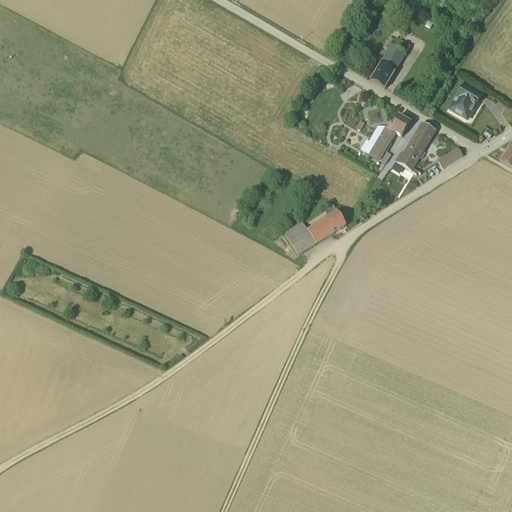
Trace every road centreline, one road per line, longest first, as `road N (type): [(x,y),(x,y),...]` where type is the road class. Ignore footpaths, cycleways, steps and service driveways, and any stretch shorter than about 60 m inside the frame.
road 1 (track): [(0,472),(143,395),(306,272)]
road 2 (unclassified): [(206,0),(480,159)]
road 3 (track): [(224,511),(345,243)]
road 4 (unclassified): [(306,272),(480,159)]
